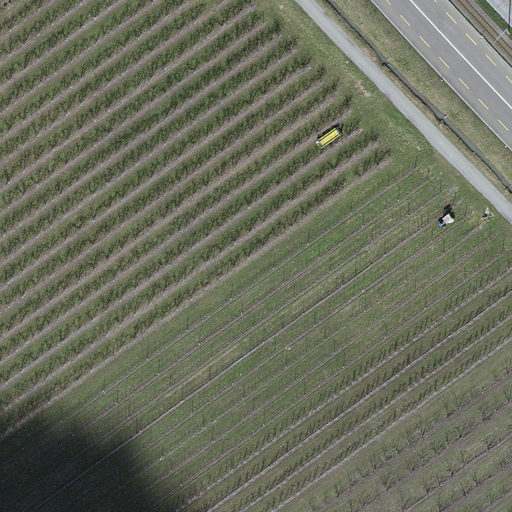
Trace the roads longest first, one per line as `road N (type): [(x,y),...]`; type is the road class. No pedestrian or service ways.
road 1 (unclassified): [(511,210),(307,0)]
road 2 (primary): [(411,0),(511,105)]
